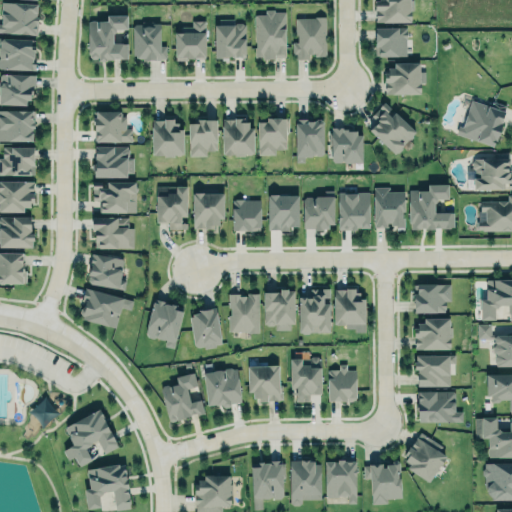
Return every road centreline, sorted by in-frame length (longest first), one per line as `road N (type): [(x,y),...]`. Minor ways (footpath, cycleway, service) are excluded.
road 1 (residential): [(38,322),(58,258),(69,0)]
road 2 (residential): [(511,256),(229,259),(190,270)]
road 3 (residential): [(346,89),(64,90)]
road 4 (residential): [(161,511),(158,455),(122,385),(69,336),(0,311)]
road 5 (residential): [(381,430),(258,431),(158,455)]
road 6 (residential): [(381,257),(381,430)]
